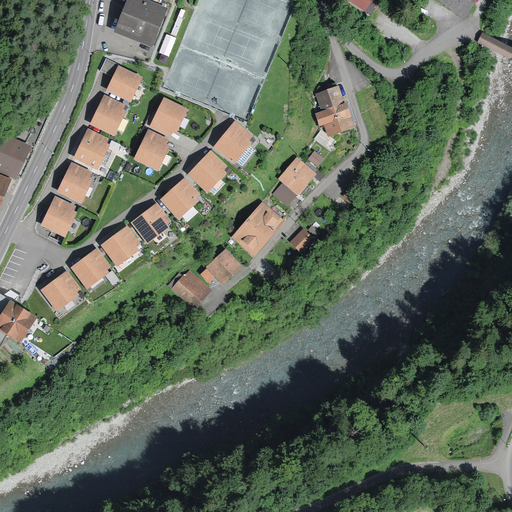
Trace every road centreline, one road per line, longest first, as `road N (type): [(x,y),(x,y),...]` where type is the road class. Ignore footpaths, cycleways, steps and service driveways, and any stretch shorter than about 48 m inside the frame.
road 1 (secondary): [(89,0),(68,96),(0,243)]
road 2 (unknown): [(8,225),(57,247),(91,241),(220,134)]
road 3 (track): [(479,36),(453,36),(392,75),(329,26)]
